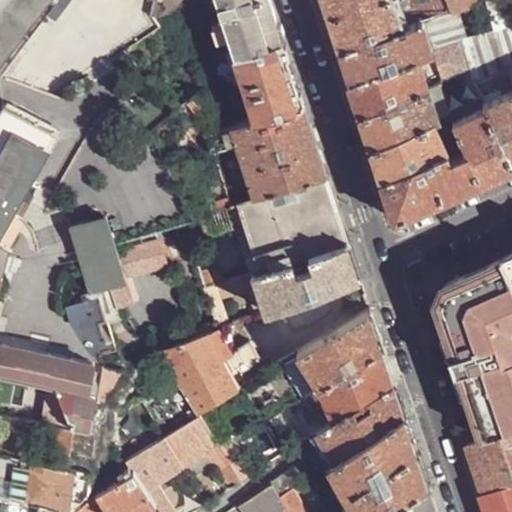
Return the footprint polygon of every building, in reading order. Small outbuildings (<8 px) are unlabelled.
[(65,0),(0,0),(0,75),(6,85),(65,0)] [(65,0),(6,85),(42,116),(175,8),(175,6),(172,0),(65,0)] [(216,0),(233,51),(283,37),(271,0),(216,0)] [(321,0),(328,19),(337,47),(422,18),(448,10),(444,0),(321,0)] [(444,0),(448,10),(449,11),(464,6),(481,0),(444,0)] [(461,38),(474,37),(464,6),(449,11),(448,10),(422,18),(432,49),(435,47),(461,38)] [(344,68),(348,80),(418,54),(432,49),(422,18),(337,47),(344,68)] [(509,69),(511,67),(511,58),(503,29),(474,37),(461,38),(464,49),(468,59),(471,69),(476,83),(493,76),(504,71),(509,69)] [(245,86),(255,120),(304,103),(292,64),(283,37),(233,51),(245,86)] [(464,49),(461,38),(435,47),(439,58),(464,49)] [(359,113),(429,85),(425,76),(418,54),(348,80),(355,102),(359,113)] [(425,76),(429,85),(461,72),(471,69),(468,59),(425,76)] [(472,101),(482,96),(476,83),(471,69),(461,72),(472,101)] [(482,96),(482,97),(499,90),(493,76),(476,83),(482,96)] [(366,135),(370,146),(435,117),(439,116),(429,85),(359,113),(366,135)] [(511,90),(484,102),(486,105),(511,166),(511,90)] [(192,92),(170,109),(180,121),(201,104),(192,92)] [(237,144),(254,196),(327,172),(314,131),(304,103),(255,120),(245,123),(238,125),(233,128),(237,144)] [(0,237),(14,214),(59,136),(7,105),(0,117),(0,237)] [(511,166),(486,105),(454,119),(459,130),(463,140),(467,149),(480,180),(511,166)] [(447,135),(459,130),(454,119),(451,110),(439,116),(447,135)] [(235,117),(238,125),(245,123),(242,114),(235,117)] [(381,178),(448,148),(443,137),(435,117),(370,146),(377,168),(381,178)] [(205,136),(211,153),(237,144),(233,128),(227,129),(207,136),(205,136)] [(463,140),(459,130),(447,135),(443,137),(448,148),(463,140)] [(388,203),(393,217),(395,217),(480,180),(467,149),(451,156),(448,148),(381,178),(388,203)] [(254,273),(349,240),(338,207),(328,174),(327,172),(254,196),(238,202),(245,222),(255,252),(250,260),(254,273)] [(214,210),(227,205),(225,198),(212,202),(214,210)] [(245,222),(238,202),(227,205),(214,210),(199,215),(200,217),(205,233),(206,235),(245,222)] [(13,251),(23,232),(30,228),(24,221),(14,214),(0,237),(0,243),(6,248),(11,250),(13,251)] [(111,286),(126,281),(175,264),(165,238),(165,235),(181,229),(200,217),(199,215),(192,218),(111,246),(77,257),(78,258),(80,263),(92,293),(105,289),(111,286)] [(72,244),(77,257),(111,246),(106,233),(101,218),(66,231),(72,244)] [(265,310),(361,275),(353,251),(349,240),(254,273),(265,310)] [(489,438),(511,429),(511,255),(449,283),(443,300),(474,391),(489,438)] [(214,286),(226,282),(225,279),(222,274),(218,270),(211,269),(203,270),(199,272),(205,288),(214,285),(214,286)] [(126,281),(111,286),(105,289),(114,314),(120,311),(135,306),(126,281)] [(214,286),(219,299),(233,295),(228,281),(226,282),(214,286)] [(205,288),(221,328),(230,325),(219,299),(214,286),(214,285),(205,288)] [(83,296),(93,321),(110,315),(114,314),(105,289),(92,293),(83,296)] [(297,353),(318,386),(385,345),(382,337),(371,308),(297,353)] [(93,321),(95,329),(112,322),(110,315),(93,321)] [(210,333),(239,389),(248,383),(242,371),(233,353),(221,328),(210,333)] [(210,333),(160,352),(200,414),(201,413),(201,414),(214,407),(239,389),(210,333)] [(52,383),(87,390),(94,359),(0,342),(0,376),(43,384),(53,386),(52,383)] [(233,353),(242,371),(260,360),(250,343),(233,353)] [(318,386),(336,419),(397,382),(389,357),(385,345),(318,386)] [(400,393),(397,382),(336,419),(317,431),(327,446),(272,483),(282,499),(283,498),(296,489),(331,465),(407,415),(401,398),(400,393)] [(73,424),(88,426),(94,392),(87,390),(52,383),(53,386),(71,423),(73,424)] [(53,386),(43,384),(37,421),(59,423),(72,425),(71,423),(53,386)] [(310,390),(304,395),(308,401),(315,397),(310,390)] [(163,438),(182,469),(201,456),(219,444),(201,414),(201,413),(200,414),(163,438)] [(331,465),(349,495),(418,448),(411,426),(407,415),(331,465)] [(59,423),(53,463),(67,465),(73,424),(71,423),(72,425),(59,423)] [(480,475),(485,490),(511,480),(511,429),(489,438),(470,445),(480,475)] [(221,446),(219,446),(225,454),(237,475),(240,480),(248,475),(238,458),(244,454),(233,437),(221,446)] [(98,494),(108,511),(144,511),(147,510),(157,504),(149,490),(159,484),(182,469),(163,438),(128,461),(131,466),(128,468),(131,473),(98,494)] [(237,475),(225,454),(219,446),(221,446),(219,444),(201,456),(208,465),(213,473),(220,468),(229,481),(235,477),(238,482),(241,480),(240,480),(237,475)] [(349,495),(359,511),(386,511),(407,497),(430,482),(422,459),(418,448),(349,495)] [(201,456),(182,469),(189,478),(208,465),(201,456)] [(30,460),(22,458),(18,490),(17,496),(37,498),(38,491),(40,491),(42,479),(34,478),(28,477),(30,468),(30,460)] [(53,463),(30,460),(30,468),(35,469),(34,478),(42,479),(40,491),(38,491),(37,498),(40,499),(67,503),(73,466),(67,465),(53,463)] [(73,466),(67,503),(89,485),(90,484),(83,468),(73,466)] [(511,511),(511,480),(485,490),(492,511),(511,511)] [(439,511),(430,482),(407,497),(412,511),(439,511)] [(247,511),(291,511),(283,498),(282,499),(272,483),(241,503),(247,511)] [(177,511),(159,484),(149,490),(157,504),(162,511),(177,511)] [(0,493),(17,496),(18,490),(0,487),(0,493)] [(283,498),(291,511),(309,511),(296,489),(283,498)] [(108,511),(98,494),(77,511),(108,511)] [(412,511),(407,497),(386,511),(412,511)] [(40,499),(37,511),(56,511),(62,508),(69,503),(67,503),(40,499)]
